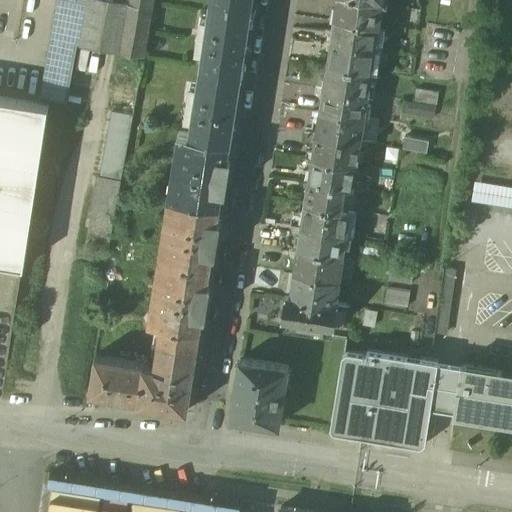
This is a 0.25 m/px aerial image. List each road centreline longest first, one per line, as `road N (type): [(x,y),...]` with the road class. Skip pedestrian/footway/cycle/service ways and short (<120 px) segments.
road 1 (residential): [(198,449),(277,0)]
road 2 (unclassified): [(198,449),(511,492)]
road 3 (unclassified): [(21,431),(198,449)]
